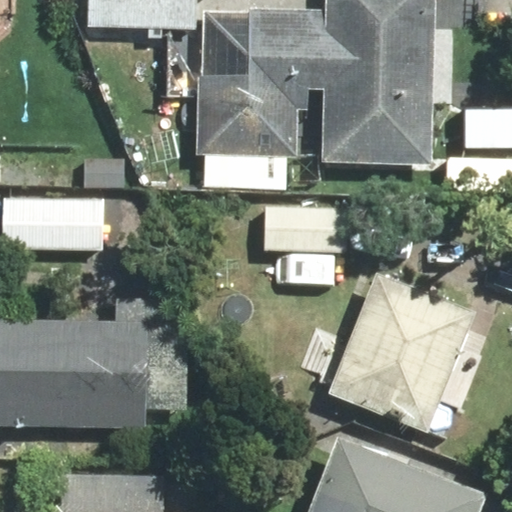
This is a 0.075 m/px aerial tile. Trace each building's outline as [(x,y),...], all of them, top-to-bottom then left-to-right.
[(0,0),(0,30),(17,31),(18,0),(0,0)] [(83,0),(83,34),(194,37),(195,0),(83,0)] [(295,116),(308,116),(308,99),(319,99),(318,119),(317,170),(431,173),(433,105),(451,105),(452,35),(434,34),(434,0),(320,0),(320,16),(199,13),(196,161),(293,165),(295,116)] [(0,190),(110,194),(112,139),(83,138),(83,151),(0,149),(0,190)] [(0,200),(0,253),(100,258),(103,205),(0,200)] [(263,212),(262,257),(347,259),(348,214),(263,212)] [(427,439),(440,403),(461,411),(486,340),(466,332),(470,319),(369,283),(326,403),(427,439)] [(0,431),(139,436),(139,414),(185,415),(188,339),(142,338),(142,328),(0,323),(0,431)] [(478,511),(481,504),(330,443),(302,511),(478,511)]
